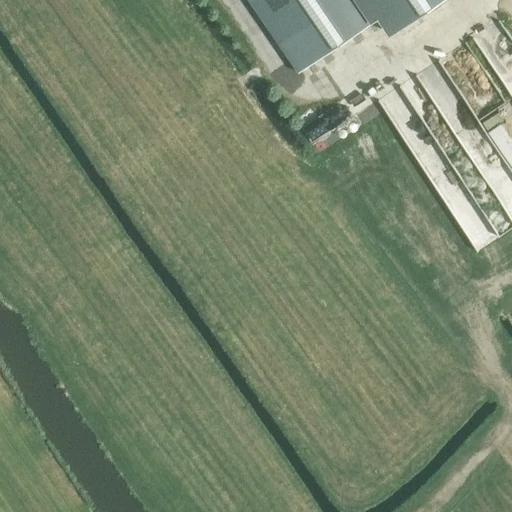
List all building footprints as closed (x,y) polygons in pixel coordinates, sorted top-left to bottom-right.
[(383,16),(372,0),(251,0),(300,72),(383,16)] [(372,0),(383,16),(395,36),(446,0),(372,0)] [(511,91),(511,35),(500,18),(474,36),(511,91)] [(464,135),(487,184),(511,172),(511,167),(509,161),(500,164),(451,60),(423,73),(447,123),(436,129),(443,144),(464,135)] [(316,140),(344,120),(334,107),(306,127),(316,140)]
